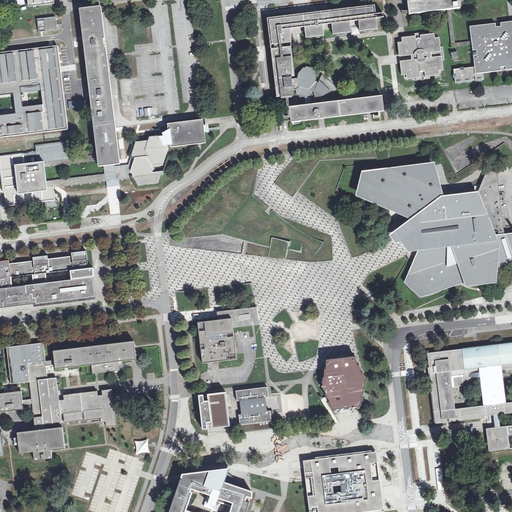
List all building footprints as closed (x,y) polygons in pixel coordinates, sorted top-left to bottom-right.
[(452,8),(460,7),(458,0),(408,0),(407,0),(409,13),(448,8),(450,8),(452,8)] [(380,28),(379,18),(378,12),(378,11),(378,10),(377,4),(322,10),(304,12),(271,16),(267,17),(271,44),(279,44),(281,43),(293,42),(292,32),(296,32),(300,31),(307,30),(308,37),(326,35),(325,29),(334,28),(334,34),(352,32),(353,32),(352,26),(356,26),(360,25),(361,31),(380,28)] [(452,46),(472,44),(472,42),(472,40),(456,42),(453,11),(452,8),(450,8),(448,8),(448,9),(452,46)] [(99,170),(122,167),(103,10),(80,13),(90,100),(91,106),(97,155),(98,161),(99,170)] [(55,16),(37,18),(39,31),(57,29),(55,16)] [(511,20),(470,26),(472,40),(472,42),(472,44),(474,66),(453,68),(455,82),(472,79),(472,78),(472,77),(473,77),(473,76),(474,76),(475,77),(475,78),(476,79),(482,78),(482,79),(484,79),(483,71),(485,70),(484,68),(484,67),(511,63),(511,20)] [(352,26),(353,32),(353,34),(357,33),(361,33),(361,31),(360,25),(356,26),(352,26)] [(410,57),(411,62),(404,62),(404,65),(402,65),(403,77),(415,76),(416,80),(422,79),(422,82),(421,83),(421,84),(422,85),(422,86),(423,86),(424,86),(425,86),(426,85),(426,84),(426,83),(425,82),(424,79),(430,78),(429,74),(441,72),(439,60),(444,60),(442,47),(438,47),(436,35),(424,36),(424,32),(410,34),(411,38),(399,40),(401,51),(403,51),(403,53),(407,53),(410,53),(410,57)] [(292,95),(292,89),(292,79),(291,46),(282,47),(282,45),(281,43),(279,44),(279,46),(279,48),(273,48),(274,59),(277,81),(277,85),(278,95),(285,94),(288,94),(288,96),(292,95)] [(0,136),(21,133),(21,135),(35,133),(68,129),(65,109),(64,103),(63,103),(57,47),(0,54),(0,136)] [(298,79),(292,79),(292,89),(296,90),(297,95),(299,96),(300,101),(300,107),(322,104),(322,101),(321,97),(323,96),(326,94),(332,90),(337,87),(322,74),(318,83),(316,82),(317,78),(315,71),(314,71),(315,73),(314,73),(313,68),(306,67),(303,70),(302,70),(304,68),(303,68),(298,73),(297,77),(298,79)] [(382,97),(322,104),(300,107),(290,108),(291,117),(291,121),(296,121),(367,112),(372,112),(384,110),(382,97)] [(83,100),(68,102),(69,108),(83,107),(83,100)] [(167,145),(170,145),(171,147),(198,144),(200,144),(202,144),(206,143),(205,133),(204,130),(204,127),(203,120),(197,120),(168,124),(169,136),(162,136),(167,145)] [(128,166),(131,177),(137,188),(138,188),(159,185),(160,185),(163,174),(168,156),(166,156),(169,148),(167,145),(162,136),(161,135),(150,136),(149,136),(148,141),(146,141),(145,141),(136,142),(131,158),(131,159),(128,166)] [(55,200),(53,190),(53,186),(53,183),(52,181),(46,181),(45,167),(44,164),(44,162),(55,160),(72,158),(70,141),(53,143),(36,145),(36,151),(29,152),(26,152),(24,153),(24,154),(0,156),(0,162),(1,168),(3,168),(3,169),(3,170),(1,170),(1,171),(3,189),(5,188),(5,190),(6,192),(5,192),(6,206),(17,204),(26,203),(36,202),(45,201),(46,207),(48,207),(57,206),(56,200),(55,200)] [(44,164),(45,167),(98,161),(97,155),(72,158),(55,160),(44,162),(44,164)] [(502,218),(505,238),(511,236),(511,262),(422,293),(410,278),(423,246),(412,248),(406,240),(400,231),(416,218),(399,211),(360,194),(368,174),(431,166),(440,200),(476,195),(477,192),(444,195),(435,161),(362,171),(356,195),(410,219),(390,235),(396,242),(401,241),(404,244),(409,251),(417,251),(404,282),(419,296),(421,297),(459,284),(465,282),(467,287),(497,283),(498,271),(511,266),(511,233),(504,234),(497,171),(486,172),(496,172),(497,180),(496,180),(497,184),(498,185),(498,188),(497,188),(498,190),(498,193),(499,193),(499,194),(495,194),(495,196),(496,196),(496,199),(496,201),(500,201),(500,204),(499,204),(500,207),(500,210),(501,210),(501,213),(500,213),(501,217),(502,218)] [(53,183),(53,186),(64,185),(67,185),(106,180),(113,179),(117,179),(131,177),(128,166),(122,167),(114,168),(104,169),(105,174),(52,181),(53,183)] [(410,278),(422,293),(511,262),(511,236),(505,238),(502,218),(501,217),(500,213),(501,213),(501,210),(500,210),(500,207),(499,204),(500,204),(500,201),(496,201),(496,199),(496,196),(495,196),(495,194),(499,194),(499,193),(498,193),(498,190),(497,188),(498,188),(498,185),(497,184),(496,180),(497,180),(496,172),(486,172),(477,192),(476,195),(440,200),(431,166),(368,174),(360,194),(399,211),(416,218),(400,231),(406,240),(412,248),(423,246),(410,278)] [(9,261),(0,261),(0,308),(93,297),(90,278),(92,277),(91,273),(91,269),(85,269),(88,269),(86,251),(72,253),(73,263),(71,263),(70,257),(48,260),(48,256),(33,258),(34,268),(32,268),(31,262),(10,264),(9,261)] [(218,320),(198,323),(203,363),(237,359),(236,355),(234,334),(233,328),(260,325),(259,320),(258,320),(257,307),(217,312),(218,320)] [(120,361),(136,359),(136,355),(134,341),(53,351),(54,360),(55,365),(55,370),(66,368),(92,365),(93,374),(96,374),(115,371),(120,370),(119,362),(120,361)] [(511,435),(511,342),(427,352),(428,359),(429,366),(429,367),(428,367),(428,369),(428,371),(430,371),(436,422),(446,421),(446,418),(449,418),(449,421),(485,417),(485,415),(487,415),(491,414),(491,416),(494,415),(495,426),(486,427),(486,430),(488,450),(500,449),(502,449),(509,448),(508,436),(511,435)] [(30,345),(7,348),(11,384),(29,381),(31,399),(22,400),(23,405),(32,404),(35,431),(44,429),(44,425),(38,380),(47,379),(46,366),(50,366),(55,365),(54,360),(45,361),(43,343),(30,345)] [(346,409),(361,407),(365,397),(363,397),(366,391),(366,389),(365,389),(368,380),(367,380),(365,372),(363,373),(361,365),(359,365),(357,356),(341,358),(328,359),(327,369),(326,369),(325,377),(323,377),(323,385),(322,385),(327,393),(325,393),(327,395),(331,401),(329,401),(335,410),(346,409)] [(47,379),(38,380),(44,425),(62,423),(61,414),(60,405),(58,390),(57,378),(47,379)] [(271,421),(270,411),(266,411),(264,398),(269,398),(267,387),(236,391),(238,401),(242,401),(243,414),(239,415),(240,425),(241,425),(242,432),(255,430),(255,428),(271,427),(271,421)] [(106,427),(116,426),(114,414),(111,389),(107,390),(102,390),(102,394),(100,394),(98,394),(97,391),(88,392),(85,394),(81,396),(77,396),(73,394),(63,395),(64,404),(60,405),(61,414),(63,413),(65,423),(81,421),(81,420),(83,419),(83,420),(100,418),(101,423),(106,422),(106,427)] [(23,405),(22,400),(21,391),(0,393),(0,411),(24,409),(23,405)] [(230,426),(226,392),(207,394),(208,398),(204,399),(203,395),(199,395),(203,430),(208,429),(207,427),(211,427),(212,428),(230,426)] [(35,431),(17,433),(20,454),(34,452),(35,461),(52,458),(51,450),(65,448),(63,427),(44,429),(35,431)] [(137,443),(139,451),(147,450),(147,446),(146,442),(137,443)] [(375,456),(305,465),(307,481),(310,511),(382,511),(382,509),(375,456)] [(442,468),(435,469),(438,490),(444,489),(442,468)] [(195,473),(181,475),(180,477),(181,478),(180,479),(178,484),(168,511),(246,511),(249,502),(248,502),(249,498),(251,498),(251,492),(251,491),(250,491),(227,483),(228,481),(226,481),(224,480),(226,474),(227,469),(225,469),(214,471),(197,473),(195,473)]
